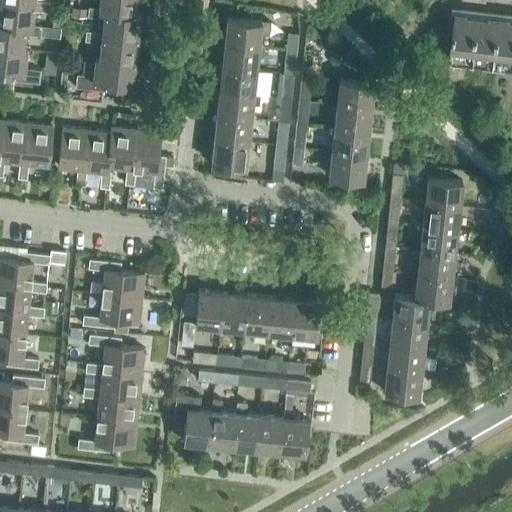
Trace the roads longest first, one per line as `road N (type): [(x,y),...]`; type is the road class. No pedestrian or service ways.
road 1 (residential): [(355,279),(361,227),(345,206),(202,192),(174,231)]
road 2 (tertiary): [(320,511),(511,401)]
road 3 (residential): [(355,279),(188,259),(174,231)]
road 4 (residential): [(174,231),(0,211)]
road 5 (residential): [(338,428),(355,279)]
